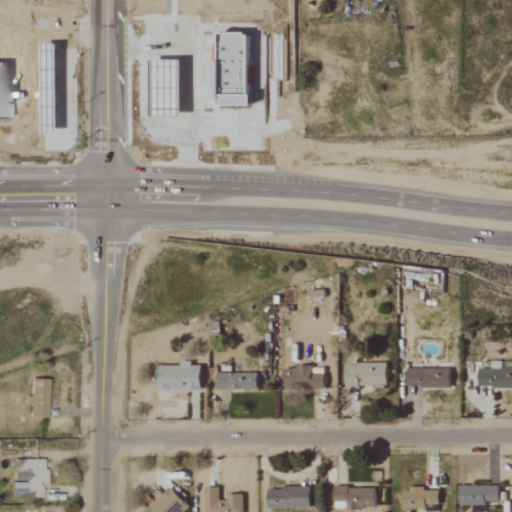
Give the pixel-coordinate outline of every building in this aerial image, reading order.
[(343,363),(344,388),(385,387),(385,363),(343,363)] [(511,387),(511,363),(490,363),(490,369),(477,369),(477,387),(511,387)] [(199,390),(199,365),(157,364),(157,389),(199,390)] [(324,387),(323,374),(310,374),(310,367),(281,367),(282,388),(324,387)] [(449,369),(405,368),(405,387),(449,388),(449,369)] [(256,389),(256,373),(215,373),(215,390),(256,389)] [(47,380),(34,380),(34,396),(30,396),(29,417),(45,418),(47,380)] [(24,497),(41,498),(41,486),(44,486),(44,460),(12,459),(12,480),(24,481),(24,497)] [(484,511),(484,502),(499,502),(498,485),(458,486),(458,506),(471,506),(471,511),(484,511)] [(182,511),(188,506),(168,487),(145,511),(182,511)] [(242,511),(242,494),(225,494),(225,500),(218,500),(218,487),(203,488),(203,511),(242,511)] [(309,488),(266,487),(266,508),(309,509),(309,488)] [(333,509),(374,508),(374,487),(332,488),(333,509)] [(437,511),(437,489),(401,488),(401,510),(437,511)]
